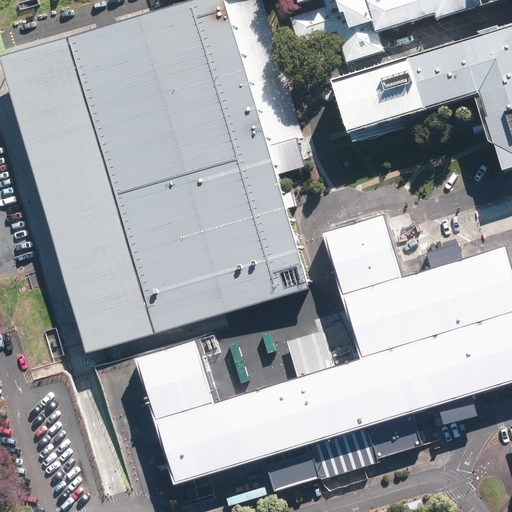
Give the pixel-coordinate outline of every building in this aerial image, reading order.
[(236,0),(199,0),(10,53),(93,349),(317,287),(236,0)] [(511,171),(511,29),(343,79),(359,133),(483,96),(496,140),(506,173),(511,171)] [(24,235),(18,215),(9,219),(15,238),(24,235)] [(11,243),(4,221),(0,222),(0,244),(1,246),(11,243)] [(135,366),(171,484),(511,382),(511,270),(507,252),(412,281),(394,222),(324,243),(361,366),(223,407),(205,345),(135,366)] [(57,326),(42,330),(52,363),(67,358),(57,326)] [(7,333),(0,335),(0,366),(16,362),(7,333)] [(72,430),(46,440),(66,494),(92,484),(72,430)] [(31,432),(8,437),(20,493),(44,487),(31,432)]
